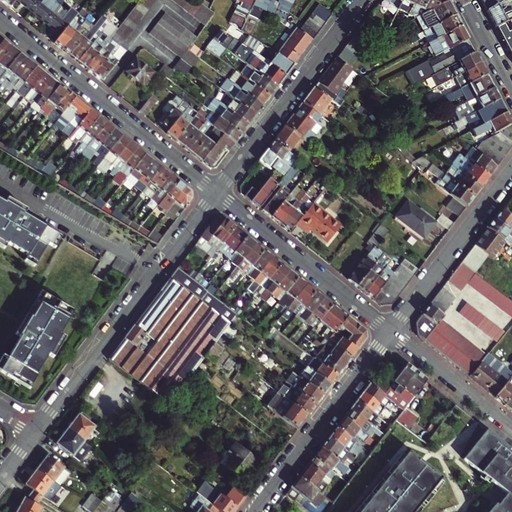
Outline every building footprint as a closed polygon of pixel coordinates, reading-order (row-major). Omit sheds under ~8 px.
[(17,0),(30,11),(39,0),(17,0)] [(45,23),(58,7),(62,2),(58,0),(39,0),(30,11),(45,23)] [(138,0),(138,1),(148,9),(152,4),(145,0),(138,0)] [(187,0),(182,8),(187,12),(196,0),(187,0)] [(196,0),(187,12),(193,16),(202,4),(196,0)] [(213,0),(209,8),(214,12),(241,30),(251,8),(253,4),(255,0),(213,0)] [(255,0),(253,4),(265,9),(269,0),(255,0)] [(385,0),(398,9),(402,0),(385,0)] [(402,0),(398,9),(409,14),(415,0),(402,0)] [(448,2),(445,0),(415,0),(409,14),(413,16),(417,15),(420,8),(428,12),(448,2)] [(481,0),(487,11),(503,0),(481,0)] [(511,19),(511,0),(503,0),(487,11),(496,28),(511,19)] [(134,7),(144,15),(148,9),(138,1),(134,7)] [(70,9),(62,2),(58,7),(45,23),(61,35),(73,20),(74,19),(67,13),(70,9)] [(456,15),(448,2),(428,12),(421,16),(428,29),(456,15)] [(193,16),(198,20),(207,7),(202,4),(193,16)] [(251,8),(241,30),(251,37),(265,9),(253,4),(251,8)] [(319,5),(313,13),(326,23),(332,15),(319,5)] [(129,12),(140,20),(144,15),(134,7),(129,12)] [(198,20),(204,25),(214,12),(209,8),(207,7),(198,20)] [(126,17),(136,25),(140,20),(129,12),(126,17)] [(162,27),(169,17),(164,13),(156,23),(162,27)] [(326,23),(313,13),(309,19),(321,29),(326,23)] [(461,26),(456,15),(428,29),(417,35),(420,39),(434,32),(437,39),(461,26)] [(122,22),(132,30),(136,25),(126,17),(122,22)] [(169,17),(162,27),(167,31),(175,21),(169,17)] [(293,31),(276,53),(277,54),(294,65),(312,40),(300,31),(291,24),(285,19),(280,17),(278,19),(293,31)] [(83,39),(70,56),(77,61),(97,37),(101,32),(109,38),(113,33),(115,31),(100,19),(83,39)] [(317,34),(321,29),(309,19),(304,25),(317,34)] [(61,35),(54,43),(62,49),(81,27),(73,20),(61,35)] [(81,27),(62,49),(70,56),(83,39),(79,36),(88,23),(85,21),(81,27)] [(175,21),(167,31),(172,35),(180,25),(175,21)] [(117,28),(128,35),(132,30),(122,22),(117,28)] [(148,33),(154,38),(162,27),(156,23),(148,33)] [(172,35),(178,39),(185,30),(180,25),(172,35)] [(312,40),(317,34),(304,25),(300,31),(312,40)] [(468,39),(461,26),(437,39),(429,43),(436,56),(468,39)] [(154,38),(159,42),(167,31),(162,27),(154,38)] [(113,33),(124,41),(128,35),(117,28),(115,31),(113,33)] [(185,30),(178,39),(183,43),(190,33),(185,30)] [(159,42),(164,46),(172,35),(167,31),(159,42)] [(256,70),(277,87),(286,75),(294,65),(277,54),(267,67),(251,55),(250,57),(241,51),(243,48),(239,45),(241,43),(226,32),(218,41),(256,70)] [(119,46),(124,41),(113,33),(109,38),(117,45),(119,46)] [(188,47),(195,38),(195,37),(190,33),(183,43),(188,47)] [(172,35),(164,46),(169,50),(178,39),(172,35)] [(366,46),(364,44),(353,36),(344,49),(356,58),(366,46)] [(105,44),(97,37),(77,61),(86,68),(105,44)] [(105,44),(86,68),(94,75),(117,45),(109,38),(105,44)] [(178,39),(169,50),(175,54),(183,43),(178,39)] [(475,52),(468,39),(436,56),(428,60),(406,72),(413,85),(458,61),(475,52)] [(0,60),(4,56),(11,47),(2,40),(0,42),(0,60)] [(183,43),(175,54),(180,58),(181,57),(188,47),(183,43)] [(94,75),(102,81),(118,61),(125,51),(119,46),(117,45),(94,75)] [(0,60),(0,68),(1,67),(6,70),(19,53),(11,47),(4,56),(0,60)] [(349,68),(356,58),(344,49),(337,58),(349,68)] [(464,73),(481,64),(475,52),(458,61),(464,73)] [(27,60),(19,53),(6,70),(0,78),(0,84),(6,89),(27,60)] [(180,58),(174,66),(184,73),(191,65),(181,57),(180,58)] [(339,87),(352,70),(349,68),(337,58),(319,82),(337,95),(341,89),(339,87)] [(152,72),(136,59),(126,71),(142,84),(152,72)] [(27,60),(6,89),(10,92),(14,87),(18,90),(23,82),(35,66),(27,60)] [(166,76),(171,69),(164,64),(159,71),(166,76)] [(206,64),(201,68),(208,77),(213,72),(206,64)] [(458,82),(461,89),(487,75),(481,64),(464,73),(446,82),(449,87),(458,82)] [(43,72),(35,66),(23,82),(27,85),(25,87),(26,87),(23,92),(24,93),(22,96),(24,98),(31,88),(43,72)] [(256,70),(249,79),(270,96),(277,87),(256,70)] [(156,75),(163,80),(166,76),(159,71),(156,75)] [(43,72),(31,88),(35,91),(28,101),(32,104),(51,79),(43,72)] [(468,102),(494,88),(487,75),(461,89),(447,96),(449,101),(456,97),(457,99),(464,95),(468,102)] [(241,89),(263,106),(270,96),(249,79),(246,78),(242,83),(244,85),(241,89)] [(59,85),(51,79),(32,104),(30,106),(38,112),(40,109),(59,85)] [(319,82),(302,103),(319,116),(330,101),(338,108),(343,100),(337,95),(319,82)] [(59,85),(40,109),(45,113),(40,120),(43,122),(46,118),(48,115),(54,107),(66,91),(59,85)] [(233,98),(256,115),(263,106),(241,89),(239,87),(234,93),(236,94),(233,98)] [(468,102),(474,113),(500,100),(494,88),(468,102)] [(54,107),(62,114),(74,98),(66,91),(54,107)] [(139,111),(145,116),(159,99),(152,94),(139,111)] [(179,117),(188,106),(175,96),(171,101),(170,100),(168,100),(163,107),(163,110),(167,113),(160,122),(169,130),(179,117)] [(232,97),(225,106),(249,124),(256,115),(233,98),(232,97)] [(62,114),(60,116),(76,128),(89,110),(74,98),(62,114)] [(207,107),(212,110),(241,134),(249,124),(225,106),(214,98),(207,107)] [(500,100),(474,113),(456,123),(447,127),(450,133),(459,128),(469,123),(473,130),(507,113),(500,100)] [(319,116),(302,103),(285,126),(300,137),(308,143),(314,135),(309,131),(320,117),(319,116)] [(98,117),(89,110),(76,128),(73,132),(81,138),(98,117)] [(241,134),(212,110),(205,120),(206,120),(214,127),(218,131),(223,134),(234,143),(241,134)] [(511,123),(507,113),(473,130),(476,136),(492,128),(495,133),(500,131),(511,124),(511,123)] [(78,149),(83,153),(101,128),(106,123),(98,117),(81,138),(84,141),(78,149)] [(188,125),(179,117),(169,130),(166,133),(175,140),(188,125)] [(193,128),(188,125),(175,140),(184,147),(197,131),(206,120),(205,120),(201,117),(193,128)] [(101,128),(83,153),(87,156),(91,159),(96,152),(97,151),(114,130),(106,123),(101,128)] [(511,124),(500,131),(501,133),(511,141),(511,124)] [(300,137),(285,126),(274,141),(289,152),(300,137)] [(95,169),(101,161),(121,135),(114,130),(97,151),(96,152),(99,155),(90,166),(95,169)] [(205,138),(197,131),(184,147),(193,155),(205,138)] [(210,142),(205,138),(193,155),(202,162),(223,134),(218,131),(210,142)] [(511,141),(501,133),(494,136),(510,149),(511,146),(511,141)] [(224,148),(228,151),(234,143),(223,134),(202,162),(209,168),(224,148)] [(121,135),(101,161),(106,165),(104,168),(107,171),(117,157),(129,142),(121,135)] [(494,136),(482,143),(503,159),(510,149),(494,136)] [(274,141),(259,161),(269,169),(277,159),(289,169),(297,159),(289,152),(274,141)] [(115,170),(118,173),(137,148),(129,142),(117,157),(120,160),(116,166),(117,168),(115,170)] [(503,159),(482,143),(476,150),(497,167),(503,159)] [(475,165),(489,177),(497,167),(476,150),(474,147),(468,154),(478,162),(475,165)] [(122,183),(130,174),(145,154),(137,148),(118,173),(113,179),(118,183),(119,181),(122,183)] [(142,175),(153,161),(145,154),(130,174),(135,178),(133,180),(136,182),(142,175)] [(450,195),(454,198),(466,208),(474,197),(449,177),(424,156),(411,163),(419,170),(425,175),(429,169),(455,189),(450,195)] [(466,176),(481,188),(489,177),(475,165),(465,157),(463,160),(465,162),(462,166),(468,171),(465,175),(466,176)] [(161,167),(153,161),(142,175),(136,182),(139,185),(141,183),(143,184),(139,189),(142,192),(161,167)] [(150,199),(169,174),(161,167),(142,192),(141,193),(149,199),(150,199)] [(274,172),(259,191),(258,193),(251,202),(259,208),(276,187),(279,182),(282,179),(274,172)] [(150,199),(158,205),(177,181),(169,174),(150,199)] [(449,177),(474,197),(481,188),(466,176),(463,180),(456,174),(453,177),(451,175),(449,177)] [(165,213),(185,187),(177,181),(158,205),(157,207),(165,213)] [(278,189),(262,210),(271,218),(289,195),(291,192),(279,182),(276,187),(278,189)] [(191,192),(185,187),(165,213),(175,221),(192,199),(191,192)] [(251,187),(244,196),(251,202),(258,193),(251,187)] [(289,195),(271,218),(280,225),(298,202),(289,195)] [(303,196),(298,202),(280,225),(290,233),(297,223),(308,210),(312,204),(313,203),(303,196)] [(0,250),(4,253),(9,245),(29,257),(28,259),(38,265),(49,246),(53,248),(60,236),(23,215),(26,210),(7,198),(4,203),(0,200),(0,250)] [(466,208),(454,198),(441,214),(442,214),(454,224),(466,208)] [(396,217),(424,238),(435,223),(408,203),(396,217)] [(339,226),(312,204),(308,210),(297,223),(307,231),(309,228),(326,241),(339,226)] [(511,218),(502,211),(495,220),(511,232),(511,218)] [(454,224),(442,214),(437,221),(449,230),(454,224)] [(216,252),(224,242),(235,227),(222,217),(215,218),(200,238),(207,243),(206,244),(216,252)] [(511,243),(511,232),(495,220),(488,228),(503,240),(510,245),(511,243)] [(373,248),(348,280),(357,287),(375,263),(383,253),(376,247),(389,232),(381,225),(366,243),(373,248)] [(234,253),(247,237),(235,227),(224,242),(234,249),(231,252),(234,254),(234,253)] [(490,257),(503,240),(488,228),(475,246),(488,256),(490,257)] [(150,241),(156,245),(162,237),(153,230),(146,239),(150,241)] [(233,267),(235,269),(255,244),(247,237),(234,253),(237,255),(231,262),(234,265),(233,267)] [(240,269),(246,274),(264,251),(255,244),(235,269),(238,271),(240,269)] [(475,246),(462,263),(475,273),(488,256),(475,246)] [(253,282),(272,257),(264,251),(246,274),(251,278),(250,280),(253,282)] [(281,264),(272,257),(253,282),(256,285),(257,283),(260,285),(266,278),(269,280),(281,264)] [(357,287),(364,293),(383,270),(383,269),(375,263),(357,287)] [(462,263),(457,269),(470,279),(475,273),(462,263)] [(270,296),(289,271),(281,264),(269,280),(272,282),(266,290),(269,292),(267,294),(270,296)] [(414,276),(399,265),(395,271),(409,283),(414,276)] [(134,325),(124,338),(109,359),(168,404),(174,397),(189,377),(204,357),(213,364),(224,350),(215,344),(223,334),(230,324),(238,314),(231,309),(223,302),(214,296),(205,289),(194,280),(193,281),(177,269),(147,308),(134,325)] [(457,269),(453,275),(466,285),(470,279),(457,269)] [(373,299),(384,286),(388,281),(391,277),(383,270),(364,293),(373,299)] [(283,291),(286,293),(298,278),(289,271),(270,296),(272,298),(274,296),(277,298),(283,291)] [(395,271),(391,276),(404,289),(409,283),(395,271)] [(511,301),(475,273),(468,284),(511,317),(511,301)] [(453,275),(448,280),(462,290),(466,285),(453,275)] [(391,277),(388,281),(400,295),(404,289),(391,276),(391,277)] [(284,307),(287,309),(306,284),(298,278),(286,293),(288,295),(283,302),(286,305),(284,307)] [(400,295),(388,281),(384,286),(387,290),(395,301),(400,295)] [(306,284),(287,309),(281,316),(285,319),(292,310),(294,311),(299,304),(303,307),(315,291),(306,284)] [(384,286),(373,299),(380,306),(387,290),(384,286)] [(443,288),(438,294),(451,304),(455,298),(443,288)] [(395,301),(387,290),(380,306),(393,304),(395,301)] [(3,355),(0,359),(0,371),(30,389),(37,376),(36,375),(48,354),(53,357),(65,337),(60,334),(74,311),(40,291),(15,334),(20,337),(7,358),(3,355)] [(304,322),(323,298),(315,291),(303,307),(294,317),(303,324),(304,322)] [(438,294),(434,300),(447,310),(451,304),(438,294)] [(332,305),(323,298),(304,322),(313,329),(320,320),(332,305)] [(434,300),(429,305),(442,315),(447,310),(434,300)] [(460,312),(498,341),(505,332),(467,303),(460,312)] [(347,317),(332,305),(320,320),(329,327),(327,329),(330,332),(331,330),(335,332),(335,333),(347,317)] [(418,336),(425,341),(434,330),(443,319),(445,317),(442,315),(429,305),(416,323),(418,336)] [(365,331),(347,317),(335,333),(358,350),(366,339),(365,331)] [(480,366),(483,362),(489,354),(443,319),(434,330),(438,334),(443,337),(448,341),(453,345),(458,349),(464,353),(468,357),(474,361),(480,366)] [(438,334),(434,330),(425,341),(429,345),(438,334)] [(339,343),(336,347),(351,358),(358,350),(335,333),(335,332),(331,337),(339,343)] [(443,337),(438,334),(429,345),(434,349),(443,337)] [(448,341),(443,337),(434,349),(439,353),(448,341)] [(453,345),(448,341),(439,353),(444,357),(453,345)] [(345,367),(351,358),(336,347),(335,346),(333,349),(326,344),(324,346),(321,345),(319,348),(345,367)] [(449,361),(458,349),(453,345),(444,357),(449,361)] [(345,367),(319,348),(317,351),(319,352),(317,355),(325,361),(322,364),(338,376),(345,367)] [(464,353),(458,349),(449,361),(455,365),(464,353)] [(459,369),(468,357),(464,353),(455,365),(459,369)] [(317,355),(315,358),(322,364),(325,361),(317,355)] [(338,376),(322,364),(315,358),(314,357),(307,366),(331,385),(338,376)] [(474,361),(468,357),(459,369),(464,373),(474,361)] [(480,366),(474,361),(464,373),(470,378),(480,366)] [(508,382),(483,362),(480,366),(470,378),(495,398),(508,382)] [(394,401),(416,373),(406,364),(393,381),(398,384),(393,391),(375,377),(370,384),(394,401)] [(331,385),(307,366),(299,377),(323,395),(331,385)] [(316,405),(323,395),(299,377),(298,376),(293,372),(286,382),(291,386),(293,387),(316,405)] [(426,381),(416,373),(394,401),(397,404),(406,411),(399,421),(408,428),(410,425),(417,416),(405,407),(426,381)] [(511,376),(508,382),(495,398),(504,405),(511,395),(511,376)] [(397,404),(394,401),(370,384),(363,393),(390,413),(397,404)] [(316,405),(293,387),(291,386),(288,389),(283,385),(278,392),(308,415),(316,405)] [(267,406),(298,429),(308,415),(278,392),(267,406)] [(363,393),(357,401),(377,417),(380,419),(384,415),(390,419),(393,416),(390,413),(363,393)] [(357,401),(351,409),(376,428),(378,426),(373,422),(377,417),(357,401)] [(351,409),(345,417),(367,434),(371,429),(384,439),(386,437),(376,428),(351,409)] [(68,429),(84,442),(95,427),(79,415),(68,429)] [(367,434),(345,417),(337,427),(354,441),(358,437),(366,443),(371,437),(367,434)] [(337,427),(329,437),(358,459),(365,464),(368,460),(361,455),(362,454),(354,449),(358,443),(354,441),(337,427)] [(84,442),(68,429),(57,444),(81,461),(91,448),(84,442)] [(463,459),(497,486),(511,467),(511,450),(487,429),(463,459)] [(329,437),(322,447),(338,460),(347,466),(351,461),(354,464),(358,459),(329,437)] [(363,447),(366,443),(358,437),(354,441),(358,443),(363,447)] [(255,460),(234,444),(219,463),(241,480),(255,460)] [(408,511),(439,472),(405,446),(355,511),(408,511)] [(314,457),(330,469),(331,470),(335,465),(353,479),(357,474),(347,466),(338,460),(322,447),(314,457)] [(37,470),(53,482),(60,486),(69,472),(47,456),(37,470)] [(315,489),(330,469),(314,457),(299,477),(315,489)] [(496,505),(490,511),(511,511),(511,467),(497,486),(508,494),(498,506),(496,505)] [(34,490),(42,496),(48,500),(58,487),(52,483),(53,482),(37,470),(26,484),(34,490)] [(299,477),(286,494),(294,500),(301,505),(305,500),(316,508),(325,497),(324,496),(315,489),(299,477)] [(339,497),(349,484),(339,477),(324,496),(325,497),(334,504),(339,497)] [(200,487),(196,493),(198,495),(219,510),(221,511),(234,511),(245,498),(232,489),(224,499),(220,495),(217,499),(200,487)] [(34,490),(27,500),(36,505),(42,496),(34,490)] [(116,496),(109,491),(102,501),(108,506),(116,496)] [(92,494),(87,500),(97,508),(102,501),(92,494)] [(217,511),(219,510),(198,495),(189,506),(197,511),(217,511)] [(122,501),(116,496),(108,506),(114,511),(122,501)] [(36,505),(27,500),(24,498),(16,511),(39,511),(42,508),(36,505)] [(82,506),(89,511),(93,511),(97,508),(87,500),(82,506)] [(126,511),(130,507),(124,502),(116,511),(126,511)] [(126,511),(135,511),(139,506),(134,502),(130,507),(126,511)]
